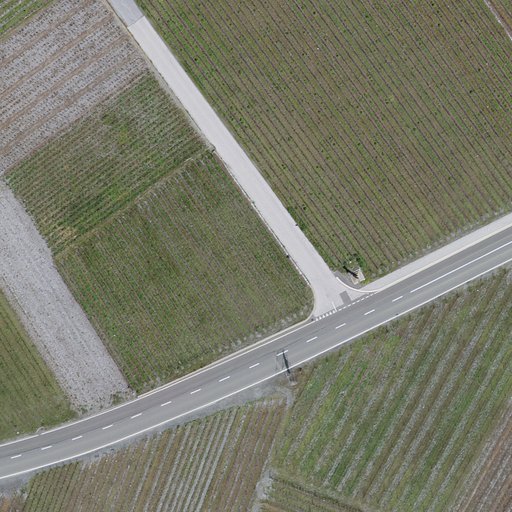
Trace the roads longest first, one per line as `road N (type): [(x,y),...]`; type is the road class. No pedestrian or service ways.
road 1 (residential): [(120,0),(343,323)]
road 2 (secondary): [(0,460),(148,410),(343,323)]
road 3 (secondary): [(343,323),(511,241)]
